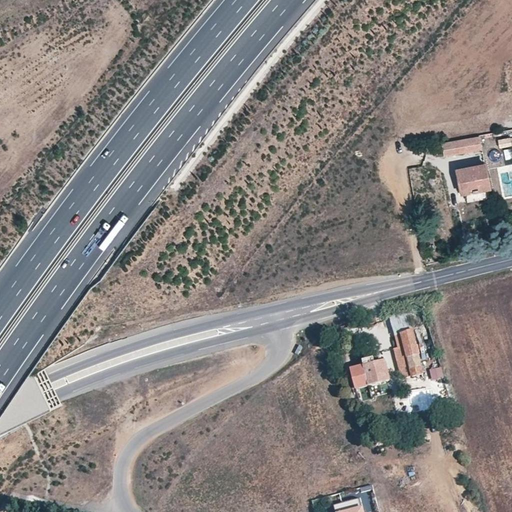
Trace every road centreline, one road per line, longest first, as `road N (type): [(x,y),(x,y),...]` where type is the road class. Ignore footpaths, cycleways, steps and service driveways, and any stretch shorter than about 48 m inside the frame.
road 1 (motorway): [(0,374),(126,199),(288,0)]
road 2 (motorway): [(241,0),(0,312)]
road 3 (tertiary): [(0,414),(118,362),(270,318)]
road 4 (tertiary): [(127,511),(119,484),(128,449),(151,428),(271,371),(281,354),(270,318)]
road 5 (tertiary): [(270,318),(511,258)]
